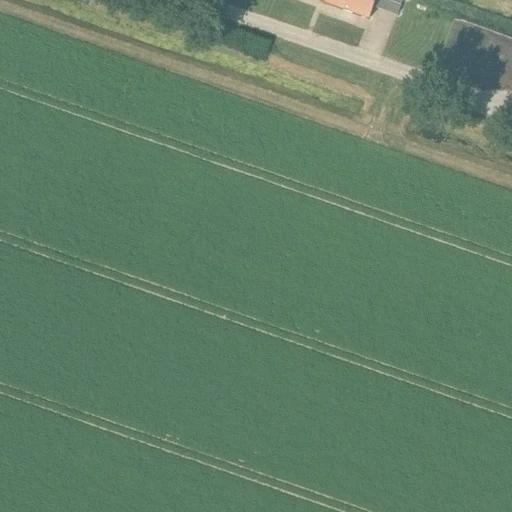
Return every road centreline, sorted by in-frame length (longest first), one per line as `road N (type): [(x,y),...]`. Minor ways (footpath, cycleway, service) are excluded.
road 1 (track): [(0,8),(511,185)]
road 2 (unclassified): [(511,109),(190,0)]
